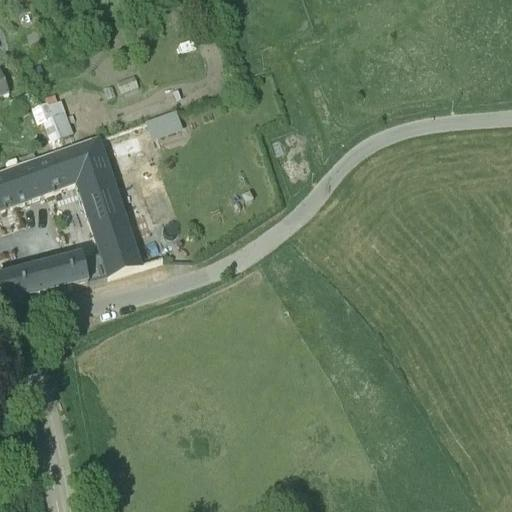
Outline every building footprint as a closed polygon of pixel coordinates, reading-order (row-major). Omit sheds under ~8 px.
[(207,0),(190,0),(189,1),(195,17),(212,11),(207,0)] [(0,80),(0,105),(8,102),(0,80)] [(132,82),(117,88),(121,99),(137,93),(132,82)] [(28,98),(0,108),(0,120),(32,109),(28,98)] [(148,128),(154,145),(180,136),(174,119),(148,128)] [(0,177),(0,216),(76,188),(110,176),(99,142),(0,177)] [(110,176),(142,273),(162,266),(130,169),(110,176)] [(142,273),(110,176),(76,188),(97,248),(108,284),(142,273)] [(7,260),(0,261),(0,298),(5,309),(108,284),(97,248),(76,253),(78,260),(14,276),(7,260)]
